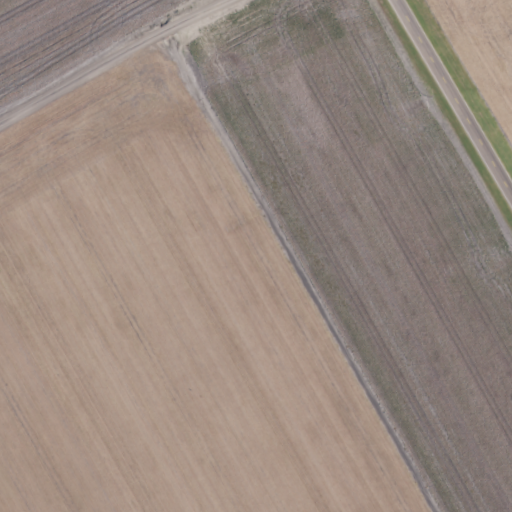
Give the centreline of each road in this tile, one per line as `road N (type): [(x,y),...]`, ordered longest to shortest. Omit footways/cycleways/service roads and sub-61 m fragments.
road 1 (residential): [(0,111),(207,0)]
road 2 (secondary): [(511,195),(396,0)]
